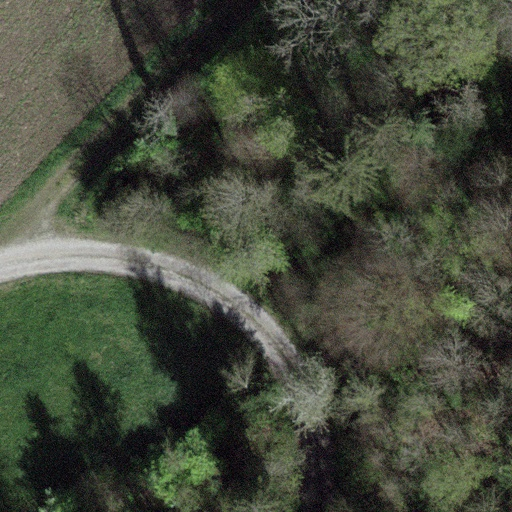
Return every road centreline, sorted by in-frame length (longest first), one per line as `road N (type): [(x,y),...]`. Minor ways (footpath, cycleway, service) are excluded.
road 1 (track): [(314,511),(320,470),(310,398),(279,343),(209,279),(170,262),(79,255),(18,260),(0,270)]
road 2 (track): [(238,0),(18,260)]
